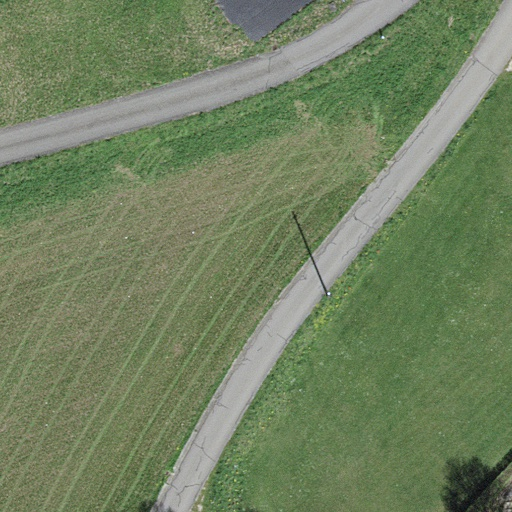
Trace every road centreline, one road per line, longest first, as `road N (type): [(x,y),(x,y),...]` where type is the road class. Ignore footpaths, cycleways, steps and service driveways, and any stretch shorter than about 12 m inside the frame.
road 1 (unclassified): [(167,511),(279,318),(511,24)]
road 2 (residential): [(369,0),(324,34),(0,127)]
